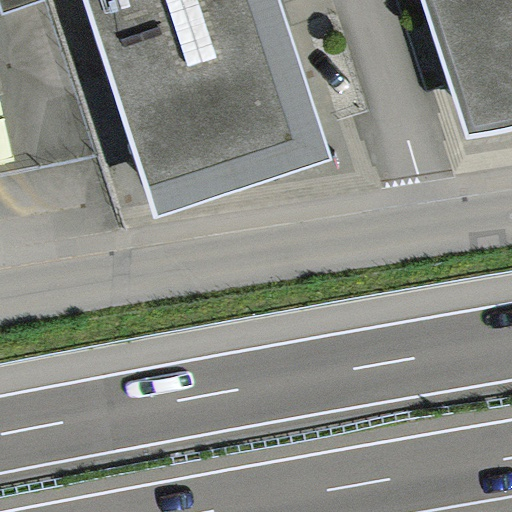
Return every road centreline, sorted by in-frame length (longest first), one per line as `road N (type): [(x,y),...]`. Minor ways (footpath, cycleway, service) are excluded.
road 1 (motorway): [(511,341),(0,434)]
road 2 (residential): [(0,300),(511,217)]
road 3 (motorway): [(209,511),(511,458)]
